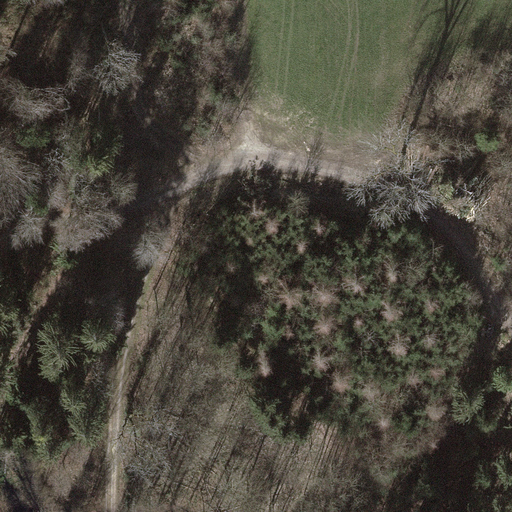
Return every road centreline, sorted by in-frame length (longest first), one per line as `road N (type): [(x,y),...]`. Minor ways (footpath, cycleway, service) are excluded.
road 1 (track): [(511,301),(459,227),(351,173),(253,147)]
road 2 (track): [(77,217),(0,368)]
road 3 (track): [(253,147),(253,0)]
